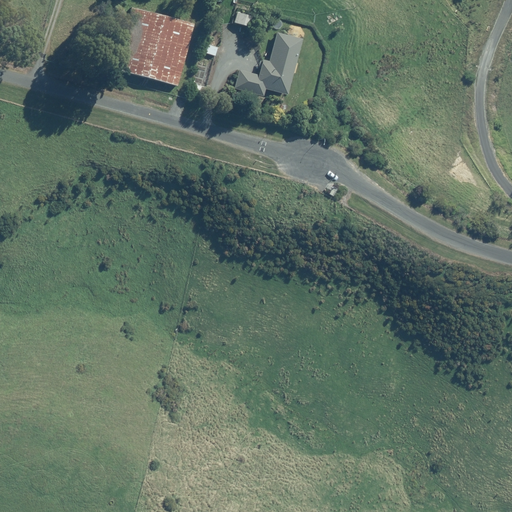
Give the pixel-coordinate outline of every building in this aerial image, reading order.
[(177,88),(193,25),(129,9),(113,72),(177,88)] [(236,13),(232,25),(249,30),(252,19),(236,13)] [(286,98),(301,41),(275,34),(268,64),(261,62),(257,78),(236,73),(231,92),(262,99),(264,92),(286,98)] [(204,44),(201,53),(214,58),(217,48),(204,44)] [(194,85),(193,91),(204,94),(206,88),(194,85)]
